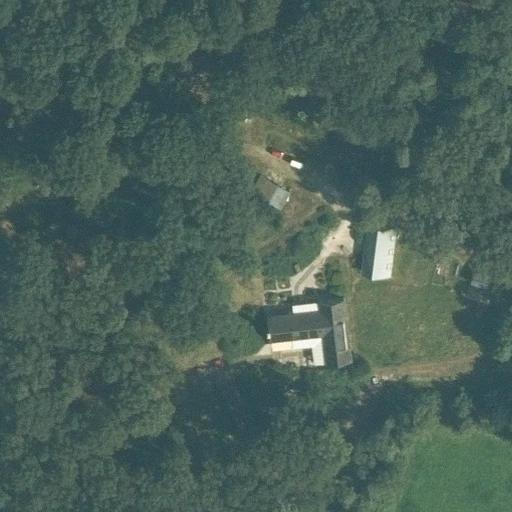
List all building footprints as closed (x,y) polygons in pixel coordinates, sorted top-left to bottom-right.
[(395,185),(395,189),(393,206),(393,208),(399,209),(407,209),(410,186),(399,185),(395,185)] [(361,271),(391,275),(397,227),(368,223),(361,271)] [(496,284),(498,268),(475,264),(473,281),(496,284)] [(270,338),(272,338),(273,347),(294,344),(294,346),(312,344),(314,361),(326,359),(352,356),(345,295),(319,298),(320,306),(267,313),(270,338)] [(144,398),(147,407),(150,417),(166,411),(160,393),(151,396),(144,398)] [(244,406),(232,411),(242,438),(254,434),(244,406)]
